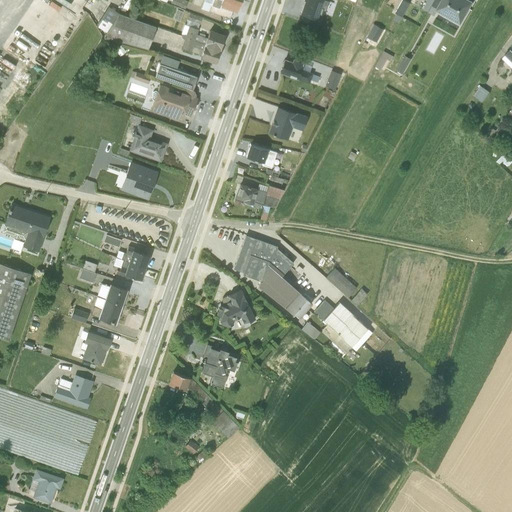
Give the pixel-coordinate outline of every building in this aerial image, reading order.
[(90,0),(84,10),(87,12),(95,0),(90,0)] [(126,0),(118,14),(132,19),(134,16),(124,12),(125,10),(127,10),(133,0),(126,0)] [(184,8),(186,2),(180,0),(171,0),(171,3),(184,8)] [(239,0),(203,0),(201,9),(229,19),(232,10),(236,11),(239,0)] [(321,0),(303,0),(299,13),(315,19),(321,0)] [(398,23),(409,3),(404,0),(401,0),(395,13),(396,14),(392,20),(398,23)] [(434,0),(427,0),(422,9),(428,12),(434,0)] [(460,24),(472,1),(470,0),(434,0),(428,12),(434,16),(437,11),(460,24)] [(96,26),(104,35),(118,14),(107,7),(96,26)] [(182,12),(176,10),(173,19),(179,21),(182,12)] [(104,35),(102,38),(147,50),(155,27),(118,14),(104,35)] [(201,18),(189,14),(185,25),(184,25),(181,34),(182,34),(182,36),(220,49),(225,35),(210,30),(206,38),(204,37),(204,35),(199,33),(198,36),(196,35),(198,30),(197,29),(201,18)] [(383,30),(373,24),(366,37),(376,42),(383,30)] [(200,59),(215,64),(220,49),(182,36),(181,39),(183,40),(181,48),(200,56),(199,58),(200,59)] [(511,46),(504,55),(502,58),(511,67),(511,46)] [(383,51),(374,67),(380,70),(386,59),(389,61),(392,56),(383,51)] [(150,111),(160,114),(161,113),(169,116),(169,118),(176,120),(177,120),(178,116),(181,114),(190,117),(197,97),(195,96),(196,95),(193,90),(192,90),(196,77),(176,69),(178,61),(162,55),(154,77),(185,87),(185,88),(183,92),(181,91),(179,95),(167,90),(168,87),(159,84),(156,91),(154,91),(152,92),(150,97),(151,99),(153,100),(150,111)] [(411,59),(404,55),(396,70),(402,74),(411,59)] [(280,72),(309,83),(310,80),(316,82),(319,76),(312,74),(313,73),(309,72),(311,66),(293,59),(292,62),(284,59),(284,60),(283,61),(282,62),(282,63),(282,65),(282,66),(280,72)] [(188,64),(186,70),(198,73),(199,66),(188,64)] [(340,74),(331,70),(325,86),(334,89),(340,74)] [(132,71),(130,78),(147,84),(149,77),(132,71)] [(489,91),(480,85),(473,96),(482,103),(489,91)] [(277,107),(267,133),(287,140),(292,127),(302,131),(307,116),(277,107)] [(141,117),(130,114),(128,120),(134,123),(129,135),(133,137),(129,150),(160,160),(166,144),(150,138),(152,130),(138,125),(141,117)] [(495,131),(491,128),(487,135),(492,137),(495,131)] [(270,168),(275,152),(249,143),(245,157),(262,162),(261,165),(270,168)] [(347,158),(353,161),(356,155),(350,152),(347,158)] [(502,154),(499,159),(508,166),(511,162),(502,154)] [(121,188),(147,198),(147,197),(156,173),(131,163),(121,188)] [(269,180),(281,184),(282,180),(270,175),(269,180)] [(240,185),(236,197),(243,200),(243,201),(261,207),(262,207),(259,219),(266,219),(268,209),(269,207),(273,208),(283,190),(267,185),(267,186),(258,184),(256,190),(240,185)] [(22,246),(37,251),(48,217),(11,205),(10,205),(1,232),(24,240),(22,246)] [(104,240),(117,244),(119,239),(106,235),(104,240)] [(276,246),(245,235),(233,269),(242,272),(242,274),(259,281),(257,286),(257,287),(291,313),(293,312),(299,318),(311,304),(281,276),(293,263),(276,248),(276,246)] [(116,257),(120,260),(123,260),(145,267),(149,255),(139,252),(139,250),(128,246),(125,253),(118,250),(116,257)] [(85,260),(82,268),(94,272),(96,265),(85,260)] [(140,280),(145,267),(123,260),(119,270),(116,270),(115,274),(130,279),(130,276),(140,280)] [(0,263),(0,337),(8,340),(31,273),(0,263)] [(334,267),(324,277),(347,298),(356,287),(334,267)] [(82,268),(79,278),(92,283),(95,273),(94,272),(82,268)] [(101,283),(96,296),(122,305),(127,289),(109,283),(108,286),(101,283)] [(226,325),(226,326),(232,323),(232,322),(233,320),(239,316),(242,322),(248,320),(248,321),(254,318),(240,288),(221,297),(221,299),(221,302),(223,303),(220,304),(216,314),(219,316),(219,321),(220,321),(220,323),(226,325)] [(361,288),(350,300),(356,306),(368,294),(361,288)] [(122,305),(96,296),(90,314),(97,317),(97,318),(115,324),(122,305)] [(323,300),(313,311),(357,351),(372,333),(339,302),(333,308),(323,300)] [(73,308),(70,318),(84,322),(87,313),(73,308)] [(319,331),(307,321),(300,329),(313,339),(319,331)] [(352,347),(327,324),(320,331),(345,354),(352,347)] [(82,358),(100,365),(109,337),(88,330),(83,342),(82,342),(80,347),(85,349),(82,358)] [(227,350),(226,350),(206,344),(202,357),(205,359),(204,362),(206,363),(203,372),(211,375),(208,383),(223,387),(227,375),(223,374),(225,367),(233,370),(233,369),(236,361),(233,360),(234,356),(226,353),(227,350)] [(203,400),(201,403),(212,414),(207,420),(213,426),(215,425),(227,438),(238,426),(219,407),(208,395),(209,395),(206,394),(189,376),(189,377),(172,371),(168,384),(185,390),(186,387),(203,400)] [(56,386),(53,396),(86,407),(89,398),(86,397),(91,381),(74,375),(71,382),(60,378),(58,386),(56,386)] [(184,399),(177,409),(187,416),(194,405),(184,399)] [(184,447),(192,454),(198,447),(189,440),(184,447)] [(32,479),(27,493),(32,495),(49,501),(55,485),(59,487),(61,478),(35,469),(31,479),(32,479)]
